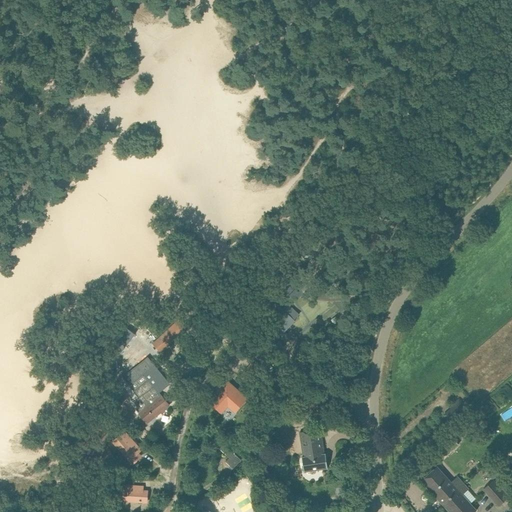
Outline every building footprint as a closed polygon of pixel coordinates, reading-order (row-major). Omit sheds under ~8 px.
[(276,302),(264,314),(274,323),(270,327),(280,336),(295,320),(286,311),(276,302)] [(179,320),(152,344),(160,353),(186,329),(179,320)] [(121,325),(105,349),(118,358),(135,334),(121,325)] [(133,391),(139,398),(143,395),(150,404),(139,413),(147,423),(169,405),(161,396),(162,395),(148,379),(144,374),(151,368),(144,360),(128,373),(129,373),(125,377),(129,382),(133,379),(134,381),(129,385),(133,391)] [(211,404),(219,411),(228,401),(237,410),(244,402),(235,394),(237,391),(227,381),(220,388),(222,389),(218,393),(220,394),(211,404)] [(459,399),(454,403),(458,409),(455,412),(459,416),(467,410),(463,405),(464,404),(459,399)] [(271,416),(273,430),(301,426),(299,412),(271,416)] [(311,442),(301,444),(303,457),(302,457),(304,472),(328,468),(326,453),(324,454),(320,429),(310,431),(311,442)] [(455,431),(438,447),(446,456),(463,440),(455,431)] [(139,450),(123,432),(111,442),(128,461),(139,450)] [(241,460),(225,444),(220,449),(229,458),(226,462),(233,469),(241,460)] [(241,464),(236,468),(241,473),(245,468),(245,467),(241,464)] [(437,466),(421,480),(442,504),(464,484),(457,476),(455,479),(456,480),(452,483),(443,474),(437,466)] [(509,497),(495,482),(484,492),(497,507),(509,497)] [(464,484),(442,504),(449,511),(474,511),(476,510),(462,495),(468,489),(464,484)] [(142,486),(118,485),(117,501),(141,502),(142,486)]
